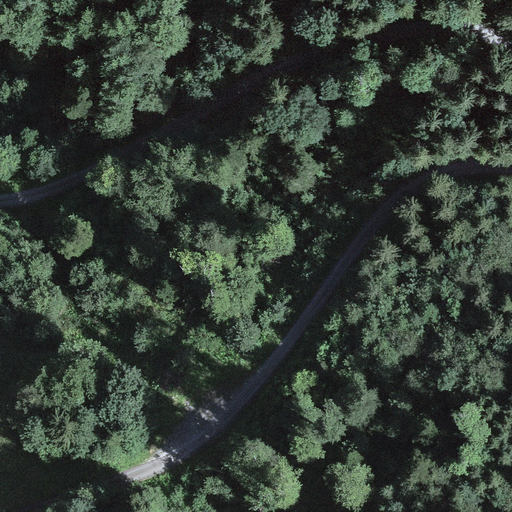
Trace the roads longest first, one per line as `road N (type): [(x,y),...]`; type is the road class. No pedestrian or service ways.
road 1 (track): [(20,511),(134,469),(210,428),(300,326),(372,219),(407,187),(447,167),(511,164)]
road 2 (track): [(511,41),(485,29),(416,26),(287,61),(77,177),(0,203)]
